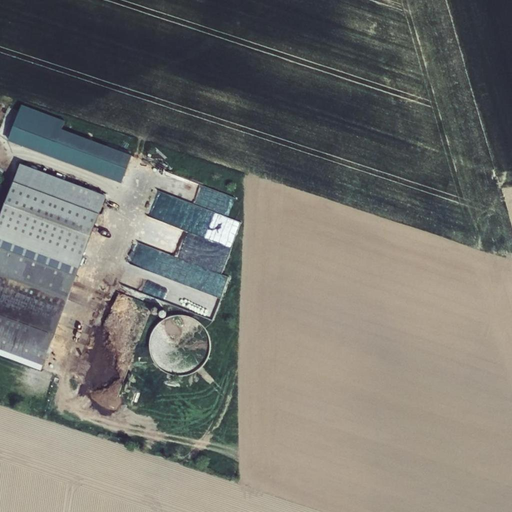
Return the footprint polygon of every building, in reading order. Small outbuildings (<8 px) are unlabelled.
[(22,105),(9,142),(123,184),(133,156),(63,130),(66,121),(22,105)] [(21,165),(0,221),(0,240),(80,270),(107,197),(21,165)] [(213,240),(204,266),(223,273),(232,247),(213,240)] [(0,353),(42,370),(77,276),(73,275),(63,271),(0,247),(0,353)] [(65,265),(63,271),(73,275),(75,269),(65,265)] [(154,330),(151,340),(150,350),(153,360),(159,368),(167,374),(177,377),(187,376),(196,372),(204,366),(209,357),(211,348),(210,338),(205,329),(198,322),(189,317),(180,316),(170,318),(161,323),(154,330)]
